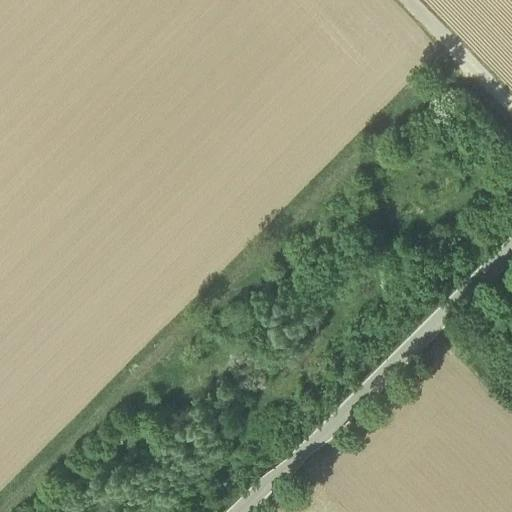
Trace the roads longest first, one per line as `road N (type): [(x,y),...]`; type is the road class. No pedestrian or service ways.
road 1 (unclassified): [(247,511),(511,246)]
road 2 (track): [(511,112),(405,0)]
